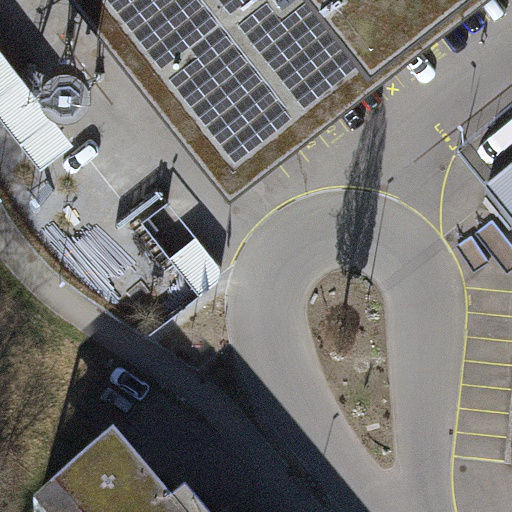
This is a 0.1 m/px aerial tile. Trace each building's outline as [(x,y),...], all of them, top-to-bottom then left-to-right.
[(116,0),(232,147),(242,149),(247,146),(434,0),(116,0)] [(0,89),(23,72),(0,41),(0,89)] [(55,112),(23,72),(0,89),(0,109),(22,137),(55,112)] [(511,465),(511,173),(486,195),(511,227),(511,465),(511,466),(511,465)] [(220,263),(168,197),(142,218),(200,292),(220,276),(221,269),(220,263)] [(158,511),(111,453),(37,511),(158,511)]
